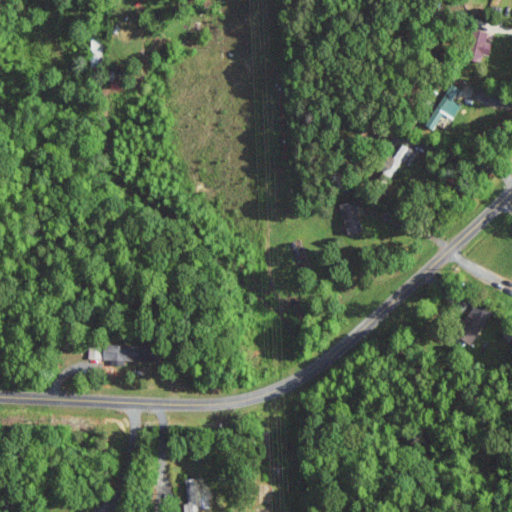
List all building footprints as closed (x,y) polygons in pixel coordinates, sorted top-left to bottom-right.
[(489,32),(476,29),(471,60),(483,62),(484,53),(492,55),(493,43),(488,42),(489,32)] [(460,88),(449,83),(428,126),(435,129),(443,114),(455,120),(462,104),(454,100),(460,88)] [(392,179),(403,161),(406,162),(414,150),(403,143),(384,173),(392,179)] [(348,233),(362,231),(356,201),(342,203),(348,233)] [(472,343),(486,319),(470,309),(456,334),(472,343)] [(89,345),(90,358),(103,358),(102,345),(89,345)] [(105,362),(125,362),(125,360),(149,360),(149,345),(105,345),(105,362)]
